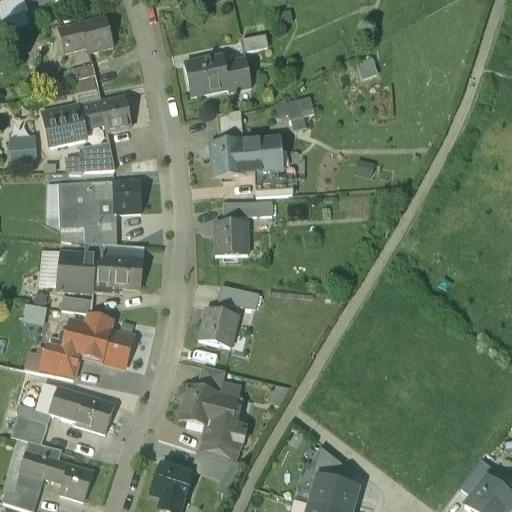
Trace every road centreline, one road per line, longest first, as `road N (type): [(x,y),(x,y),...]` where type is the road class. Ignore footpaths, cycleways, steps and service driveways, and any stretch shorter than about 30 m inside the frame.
road 1 (track): [(241,511),(266,450),(459,123),(504,0)]
road 2 (residential): [(118,511),(146,445),(178,312),(184,172),(137,0)]
road 3 (residential): [(404,503),(289,412)]
